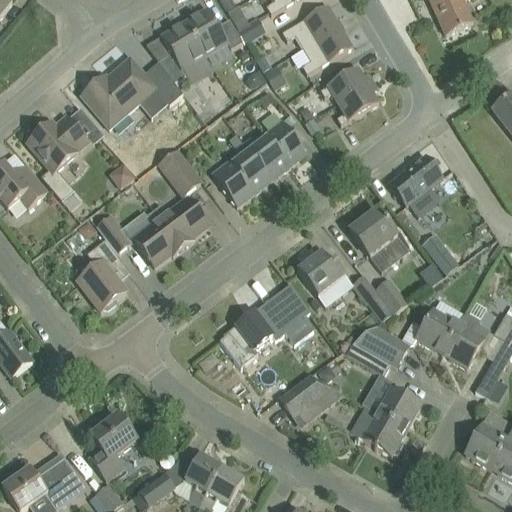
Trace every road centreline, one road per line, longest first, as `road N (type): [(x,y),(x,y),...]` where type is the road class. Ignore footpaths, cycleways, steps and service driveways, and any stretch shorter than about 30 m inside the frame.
road 1 (residential): [(129,346),(433,117)]
road 2 (residential): [(299,467),(217,423),(129,346)]
road 3 (residential): [(407,511),(462,404),(422,381)]
road 4 (residential): [(92,374),(0,253)]
road 5 (residential): [(511,237),(433,117)]
road 6 (residential): [(433,117),(366,0)]
road 7 (residential): [(0,122),(96,35)]
